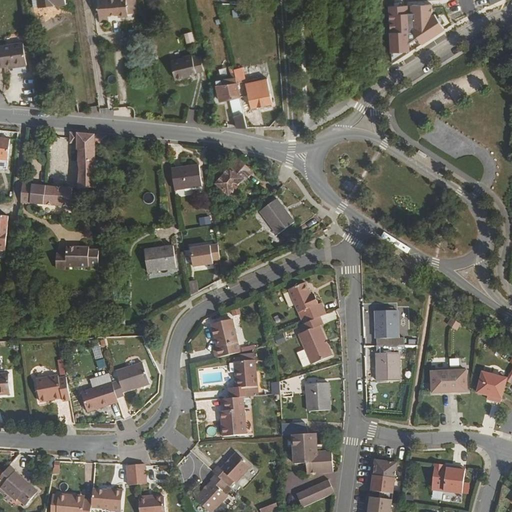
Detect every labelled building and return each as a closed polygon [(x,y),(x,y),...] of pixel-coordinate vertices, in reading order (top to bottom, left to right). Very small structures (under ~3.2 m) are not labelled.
[(126,0),(98,0),(100,20),(109,19),(109,15),(118,13),(118,16),(128,14),(126,0)] [(185,44),(193,41),(190,31),(182,34),(185,44)] [(25,42),(0,45),(0,66),(10,65),(10,67),(28,65),(27,60),(25,44),(25,42)] [(34,59),(32,44),(25,44),(27,60),(34,59)] [(193,57),(184,59),(184,61),(172,63),(177,81),(189,78),(189,76),(206,72),(202,59),(194,60),(193,57)] [(242,65),(234,66),(241,96),(248,95),(252,107),(273,102),(268,78),(246,83),(242,65)] [(241,96),(234,66),(231,67),(232,70),(232,71),(232,77),(224,78),(225,82),(223,83),(222,79),(216,80),(221,101),(241,96)] [(237,127),(248,127),(245,114),(235,116),(237,127)] [(106,135),(71,132),(71,142),(79,142),(78,150),(79,151),(78,161),(79,166),(79,188),(96,189),(95,144),(106,142),(106,135)] [(0,157),(9,159),(11,139),(0,137),(0,157)] [(251,170),(238,159),(217,183),(229,195),(251,170)] [(172,165),(176,189),(203,185),(199,161),(172,165)] [(24,185),(23,203),(45,205),(46,186),(24,185)] [(73,188),(46,186),(45,205),(73,207),(73,188)] [(295,221),(277,198),(260,211),(278,234),(295,221)] [(0,249),(8,250),(11,216),(0,215),(0,249)] [(208,217),(198,218),(199,226),(210,225),(208,217)] [(92,263),(102,264),(102,247),(92,247),(92,244),(70,244),(70,250),(70,264),(92,264),(92,263)] [(190,268),(220,264),(217,244),(188,248),(190,268)] [(148,271),(177,267),(174,246),(145,250),(148,271)] [(60,250),(59,264),(59,266),(70,266),(70,264),(70,250),(60,250)] [(222,263),(224,277),(234,273),(231,259),(222,263)] [(406,277),(409,272),(410,271),(402,266),(399,272),(406,277)] [(415,276),(409,272),(406,277),(413,280),(415,276)] [(190,281),(191,294),(198,290),(196,280),(190,281)] [(322,317),(327,314),(322,303),(320,303),(316,294),(313,295),(307,282),(291,289),(305,323),(322,317)] [(378,346),(406,345),(405,338),(399,337),(399,310),(377,310),(378,346)] [(324,324),(322,317),(305,323),(303,325),(306,332),(301,334),(313,363),(333,354),(322,325),(324,324)] [(457,321),(453,319),(449,325),(453,328),(457,321)] [(215,348),(217,359),(240,354),(233,320),(214,324),(219,347),(215,348)] [(457,321),(453,328),(457,331),(461,325),(457,321)] [(406,352),(406,345),(378,346),(378,380),(400,380),(399,352),(406,352)] [(233,388),(233,399),(245,397),(253,396),(252,386),(260,385),(257,360),(237,362),(240,387),(233,388)] [(119,380),(113,382),(118,397),(125,395),(124,391),(150,383),(143,362),(117,371),(119,380)] [(432,393),(450,393),(449,368),(437,368),(437,371),(431,371),(432,393)] [(449,368),(450,393),(468,393),(468,370),(462,370),(462,368),(449,368)] [(493,402),(501,403),(503,394),(507,381),(508,379),(482,371),(476,393),(488,396),(494,398),(493,402)] [(10,374),(0,373),(0,393),(11,392),(10,374)] [(71,399),(67,379),(59,380),(59,377),(37,381),(41,400),(55,398),(54,394),(62,393),(63,397),(63,400),(71,399)] [(331,405),(329,377),(308,378),(309,405),(331,405)] [(279,393),(304,394),(304,378),(279,378),(279,393)] [(118,397),(113,382),(82,392),(87,408),(99,404),(100,407),(119,401),(118,397)] [(253,396),(261,396),(260,385),(252,386),(253,396)] [(233,399),(226,399),(227,411),(228,420),(224,420),(226,436),(249,434),(245,397),(233,399)] [(282,424),(283,434),(294,434),(312,433),(304,422),(282,424)] [(312,433),(294,434),(295,462),(307,462),(307,472),(333,471),(332,451),(322,452),(321,456),(318,456),(318,452),(317,433),(312,433)] [(219,467),(214,472),(216,475),(225,483),(230,477),(235,481),(237,483),(252,466),(237,453),(222,469),(219,467)] [(398,463),(376,461),(372,491),(394,494),(398,463)] [(136,464),(128,465),(129,485),(138,484),(136,464)] [(136,464),(138,484),(147,484),(145,465),(145,464),(136,464)] [(466,468),(451,466),(450,469),(444,468),(445,465),(435,464),(432,491),(463,495),(466,468)] [(16,470),(10,465),(4,472),(0,476),(0,484),(2,486),(1,487),(16,500),(19,498),(27,505),(38,491),(15,471),(16,470)] [(225,483),(216,475),(211,480),(212,481),(196,499),(210,511),(212,511),(227,495),(223,490),(227,484),(225,483)] [(230,487),(235,481),(230,477),(225,483),(227,484),(230,487)] [(296,493),(303,507),(334,493),(328,479),(296,493)] [(112,491),(93,489),(92,500),(92,507),(109,509),(108,510),(121,511),(122,490),(112,489),(112,491)] [(91,511),(92,507),(92,500),(84,500),(74,498),(74,496),(59,494),(57,511),(91,511)] [(148,496),(139,497),(140,511),(166,511),(165,496),(154,498),(148,499),(148,496)] [(391,511),(393,500),(371,497),(369,511),(391,511)] [(277,502),(262,510),(262,511),(271,511),(280,508),(277,502)]
